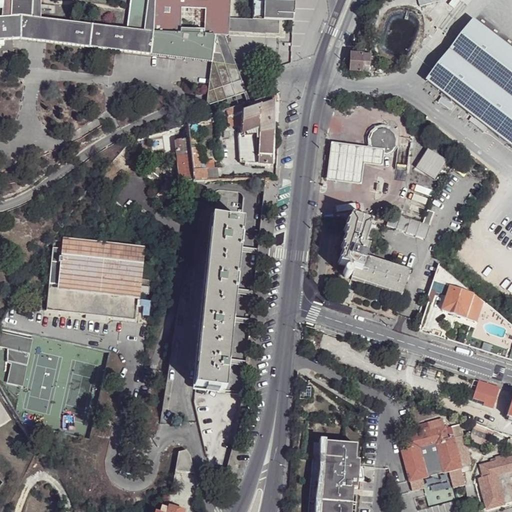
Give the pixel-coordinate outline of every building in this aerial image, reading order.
[(0,0),(0,18),(2,18),(10,19),(11,0),(0,0)] [(33,0),(11,0),(10,19),(33,19),(33,0)] [(33,0),(33,19),(41,20),(41,0),(33,0)] [(148,0),(144,32),(153,33),(153,0),(148,0)] [(206,28),(226,29),(226,20),(226,0),(153,0),(153,33),(162,34),(178,35),(179,8),(207,10),(206,28)] [(226,20),(226,29),(226,34),(279,35),(279,21),(285,21),(292,21),(292,0),(252,0),(252,20),(226,20)] [(421,42),(414,17),(382,26),(388,51),(421,42)] [(0,41),(3,42),(13,40),(10,19),(2,18),(0,18),(0,41)] [(22,40),(30,41),(33,19),(10,19),(13,40),(20,39),(22,40)] [(115,52),(211,64),(212,54),(160,47),(162,34),(153,33),(144,32),(118,29),(116,42),(47,32),(48,20),(41,20),(33,19),(30,41),(45,43),(115,52)] [(116,42),(118,29),(48,20),(47,32),(116,42)] [(279,35),(226,34),(225,37),(285,38),(285,21),(279,21),(279,35)] [(511,50),(477,23),(430,84),(511,146),(511,50)] [(215,37),(225,38),(225,37),(226,34),(226,29),(206,28),(206,37),(215,37)] [(160,47),(212,54),(214,39),(215,37),(206,37),(178,35),(162,34),(160,47)] [(235,108),(249,103),(244,87),(230,45),(228,38),(225,38),(215,37),(214,39),(223,41),(225,44),(226,48),(225,51),(223,54),(220,55),(212,54),(211,64),(206,99),(204,118),(220,113),(235,108)] [(214,39),(212,54),(220,55),(223,54),(225,51),(226,48),(225,44),(223,41),(214,39)] [(370,55),(351,54),(350,72),(369,72),(370,66),(370,55)] [(370,55),(370,66),(379,67),(380,56),(370,55)] [(237,125),(238,164),(272,166),(274,103),(278,102),(278,93),(273,95),(273,103),(237,116),(235,108),(220,113),(223,120),(225,120),(228,128),(237,125)] [(375,148),(377,149),(383,151),(385,151),(389,148),(392,145),(392,141),(392,138),(389,135),(386,132),(381,131),(377,133),(374,136),(373,140),(373,144),(375,148)] [(192,181),(190,151),(189,139),(178,139),(176,140),(176,142),(179,180),(180,181),(182,182),(192,181)] [(379,150),(377,149),(369,148),(366,147),(332,144),(327,179),(360,184),(363,163),(365,164),(381,166),(383,151),(379,150)] [(434,179),(446,160),(427,148),(415,167),(434,179)] [(193,183),(207,183),(205,171),(200,172),(197,150),(190,151),(192,181),(193,183)] [(207,183),(217,183),(216,170),(205,171),(207,183)] [(430,225),(435,212),(428,210),(423,223),(430,225)] [(430,226),(390,213),(386,226),(407,232),(426,239),(430,226)] [(205,393),(205,390),(195,389),(212,220),(222,221),(222,218),(210,217),(192,392),(205,393)] [(348,267),(351,269),(355,270),(352,278),(402,295),(410,272),(366,258),(369,249),(364,247),(372,224),(351,217),(349,221),(346,223),(348,225),(346,229),(344,230),(345,233),(348,233),(347,237),(343,238),(345,241),(344,244),(341,246),(343,249),(345,250),(344,254),(341,255),(343,257),(342,261),(338,262),(340,265),(348,267)] [(220,392),(223,392),(239,222),(237,222),(237,219),(233,218),(233,222),(222,221),(212,220),(195,389),(205,390),(217,391),(217,394),(220,394),(220,392)] [(239,222),(223,392),(225,392),(227,374),(231,329),(235,290),(239,248),(241,222),(239,222)] [(145,247),(63,239),(63,241),(58,292),(139,301),(139,300),(140,294),(142,278),(145,247)] [(63,241),(54,240),(47,311),(137,321),(139,306),(139,301),(58,292),(63,241)] [(439,266),(433,281),(450,287),(474,295),(439,266)] [(351,272),(350,271),(349,270),(347,270),(345,271),(344,272),(343,274),(344,276),(345,278),(346,278),(349,278),(351,277),(352,276),(352,273),(351,272)] [(153,280),(142,278),(140,294),(151,295),(153,280)] [(474,295),(450,287),(442,311),(466,319),(471,303),(474,295)] [(153,301),(139,300),(139,301),(139,306),(146,307),(145,318),(151,319),(153,301)] [(1,333),(0,336),(0,347),(7,349),(30,353),(33,339),(1,333)] [(30,353),(7,349),(7,352),(10,352),(8,362),(12,363),(27,366),(30,353)] [(27,366),(12,363),(7,384),(22,387),(27,366)] [(475,382),(471,403),(494,408),(498,387),(475,382)] [(0,426),(10,419),(0,402),(0,426)] [(402,450),(413,491),(425,488),(422,478),(427,477),(421,456),(439,452),(444,472),(449,470),(452,480),(459,479),(457,468),(461,467),(461,466),(453,437),(451,426),(446,428),(443,418),(427,422),(429,428),(423,429),(418,430),(419,434),(405,438),(407,449),(402,450)] [(489,447),(492,432),(472,427),(468,442),(489,447)] [(464,434),(453,437),(461,466),(472,463),(464,434)] [(317,511),(323,443),(311,442),(306,511),(317,511)] [(354,446),(323,443),(317,511),(349,511),(351,490),(355,490),(357,461),(353,461),(354,446)] [(175,471),(195,474),(191,455),(188,451),(178,452),(175,471)] [(486,508),(499,505),(490,470),(511,464),(511,456),(506,458),(506,455),(495,458),(496,462),(480,465),(483,476),(478,477),(486,508)] [(511,464),(490,470),(499,505),(502,504),(496,484),(498,484),(496,474),(511,469),(511,464)] [(496,484),(502,504),(511,501),(511,469),(496,474),(498,484),(496,484)]
